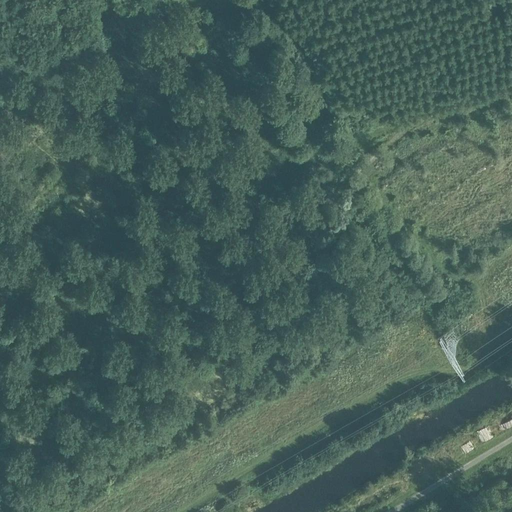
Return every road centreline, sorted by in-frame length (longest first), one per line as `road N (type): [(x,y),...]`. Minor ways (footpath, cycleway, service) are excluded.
road 1 (unknown): [(0,388),(88,359),(110,337),(170,319),(331,212),(366,141),(390,123),(432,121),(511,94)]
road 2 (unclassified): [(511,438),(394,511)]
